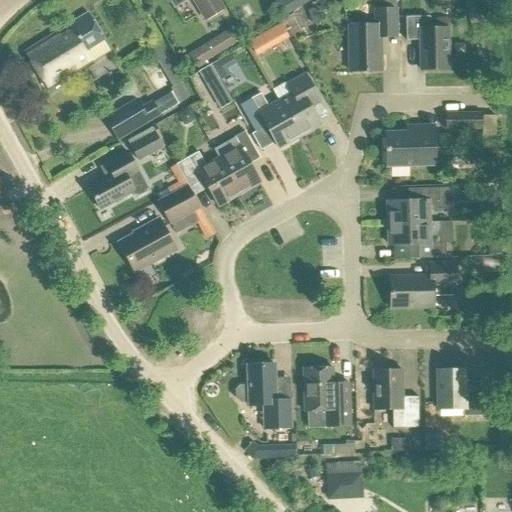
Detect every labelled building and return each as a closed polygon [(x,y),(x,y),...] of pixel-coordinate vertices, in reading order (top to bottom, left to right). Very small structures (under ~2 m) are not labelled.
[(169,0),(174,8),(186,0),(191,0),(204,22),(222,11),(215,0),(169,0)] [(312,0),(291,0),(298,9),(312,0)] [(312,23),(322,19),(318,8),(308,12),(312,23)] [(348,73),(379,73),(379,39),(394,39),(394,11),(373,11),(374,28),(347,28),(348,73)] [(104,41),(88,14),(68,26),(71,32),(58,39),(55,34),(23,54),(47,93),(90,67),(83,53),(104,41)] [(446,72),(446,30),(445,20),(442,18),(428,19),(404,19),(404,43),(418,42),(419,72),(446,72)] [(279,24),(248,42),(256,56),(287,38),(279,24)] [(338,74),(336,30),(311,30),(312,74),(338,74)] [(214,56),(226,49),(219,38),(207,45),(214,56)] [(180,106),(189,101),(156,46),(149,50),(172,89),(170,90),(180,106)] [(229,54),(210,65),(219,80),(229,74),(226,69),(234,65),(229,54)] [(205,91),(219,83),(211,70),(198,78),(205,91)] [(277,103),(297,138),(319,126),(308,108),(319,102),(303,75),(285,86),(290,96),(277,103)] [(249,85),(237,91),(242,103),(255,97),(249,85)] [(297,138),(277,103),(267,109),(259,95),(238,107),(256,137),(266,132),(276,150),(297,138)] [(102,118),(115,139),(157,115),(149,102),(139,108),(134,100),(102,118)] [(484,131),(483,117),(483,115),(447,115),(447,131),(484,131)] [(497,151),(497,116),(483,117),(484,131),(484,151),(497,151)] [(384,168),(433,167),(431,128),(414,128),(415,134),(383,135),(384,168)] [(139,162),(164,149),(155,132),(130,145),(139,162)] [(217,160),(237,195),(258,183),(248,165),(246,161),(256,156),(243,133),(232,139),(213,149),(219,159),(217,160)] [(99,211),(133,193),(126,180),(137,174),(125,153),(104,164),(110,176),(87,189),(99,211)] [(216,207),(237,195),(217,160),(204,167),(196,153),(175,166),(182,179),(183,180),(186,185),(190,193),(204,185),(206,189),(216,207)] [(155,204),(169,227),(200,209),(194,198),(193,199),(186,187),(155,204)] [(386,225),(427,224),(426,211),(452,211),(451,189),(406,190),(406,202),(385,203),(386,225)] [(490,217),(502,216),(501,202),(489,203),(490,217)] [(133,273),(174,251),(157,219),(139,229),(140,231),(117,243),(133,273)] [(443,259),(443,244),(438,244),(437,223),(427,224),(386,225),(387,247),(393,247),(393,260),(443,259)] [(500,244),(486,244),(486,257),(501,256),(500,244)] [(388,310),(431,309),(431,297),(454,296),(453,265),(428,265),(428,278),(388,279),(388,310)] [(273,380),(273,365),(245,366),(246,387),(239,388),(235,392),(236,400),(241,405),(246,405),(246,406),(261,406),(262,429),(289,428),(288,401),(290,400),(289,379),(273,380)] [(331,383),(331,369),(301,370),(302,412),(330,411),(330,427),(348,427),(347,383),(331,383)] [(400,398),(400,371),(370,372),(371,410),(390,410),(390,429),(417,429),(416,397),(400,398)] [(482,417),(482,389),(482,386),(462,382),(461,371),(436,371),(436,411),(460,410),(461,417),(482,417)] [(396,450),(408,449),(407,441),(395,442),(396,450)] [(257,455),(250,449),(245,455),(253,462),(297,461),(297,453),(257,455)] [(318,468),(309,469),(310,478),(319,478),(318,468)] [(344,476),(327,477),(328,499),(344,499),(344,476)]
